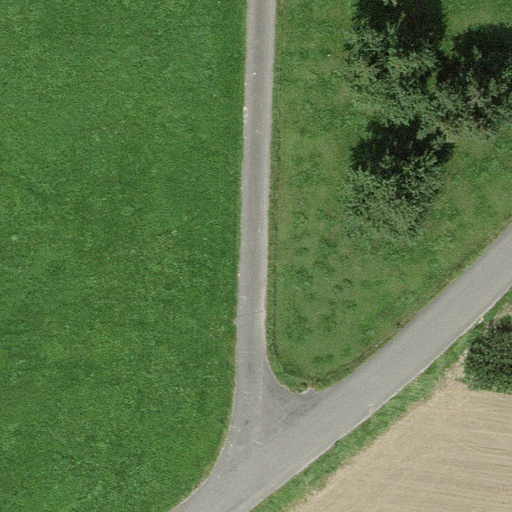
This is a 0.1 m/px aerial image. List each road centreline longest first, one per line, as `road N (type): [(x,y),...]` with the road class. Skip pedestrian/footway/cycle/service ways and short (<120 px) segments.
road 1 (track): [(290,456),(265,429),(254,350),(265,0)]
road 2 (unclassified): [(218,511),(511,257)]
